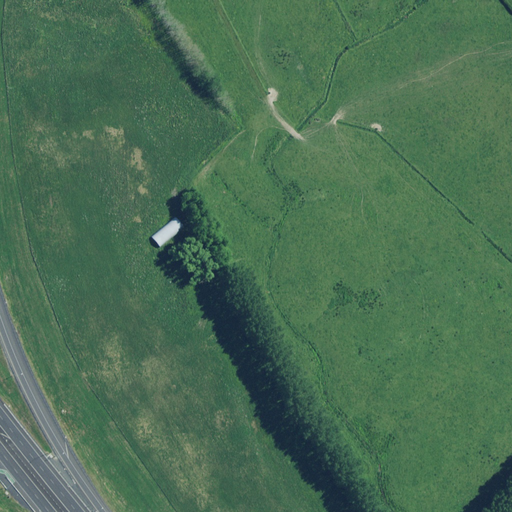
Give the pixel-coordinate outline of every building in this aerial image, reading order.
[(65,131),(47,130),(22,151),(31,162),(44,151),(53,145),(58,145),(76,165),(87,156),(65,131)] [(63,161),(53,148),(33,165),(44,177),(63,161)] [(26,175),(16,164),(10,170),(20,181),(26,175)] [(77,172),(72,167),(61,176),(66,182),(77,172)] [(57,178),(53,175),(46,181),(49,185),(57,178)] [(183,227),(175,218),(151,237),(159,247),(183,227)] [(181,270),(175,264),(167,271),(173,277),(181,270)] [(111,295),(105,285),(93,292),(91,290),(84,294),(86,298),(82,300),(97,326),(121,312),(116,303),(119,301),(114,293),(111,295)]
